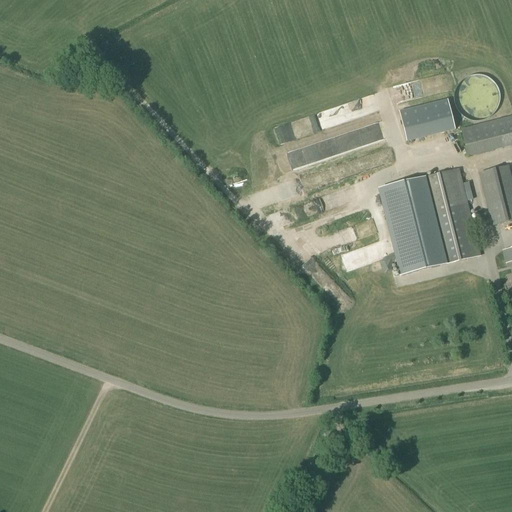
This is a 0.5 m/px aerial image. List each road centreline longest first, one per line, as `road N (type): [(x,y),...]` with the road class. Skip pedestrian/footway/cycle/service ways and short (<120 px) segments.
road 1 (unclassified): [(511,380),(277,416),(228,415),(175,404),(0,338)]
road 2 (track): [(45,511),(109,379)]
